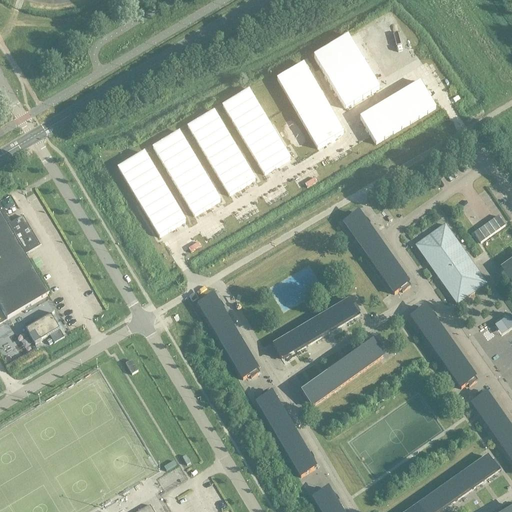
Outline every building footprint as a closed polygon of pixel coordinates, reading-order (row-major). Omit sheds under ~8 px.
[(356,29),(355,29),(357,33),(361,30),(378,58),(379,58),(381,60),(379,61),(380,61),(381,61),(382,63),(381,64),(383,64),(384,67),(383,67),(401,98),(397,101),(398,103),(400,102),(399,101),(403,98),(404,100),(406,99),(405,97),(410,94),(410,96),(412,95),(411,94),(416,91),(417,92),(418,92),(417,90),(422,87),(423,89),(424,88),(423,86),(428,84),(429,85),(430,84),(429,83),(434,80),(435,82),(436,81),(388,12),(357,30),(356,29)] [(244,95),(243,95),(245,99),(246,98),(251,108),(253,107),(250,103),(256,99),(263,110),(357,55),(347,38),(348,38),(346,35),(344,35),(345,37),(245,96),(244,95)] [(225,108),(112,175),(124,194),(122,195),(123,197),(126,195),(125,193),(124,192),(236,126),(226,110),(227,109),(225,106),(224,107),(225,108)] [(376,125),(338,148),(347,164),(347,165),(349,168),(350,167),(349,166),(393,139),(394,141),(396,140),(394,137),(393,137),(387,127),(386,128),(389,133),(383,137),(376,125)] [(203,236),(202,237),(208,247),(207,247),(209,250),(211,250),(210,248),(328,178),(329,179),(331,179),(329,175),(328,176),(318,159),(206,226),(212,237),(206,241),(203,236)] [(449,200),(447,201),(492,264),(493,263),(492,262),(496,260),(496,261),(497,260),(497,259),(500,257),(501,258),(502,257),(501,256),(509,250),(510,251),(511,250),(511,249),(511,248),(511,232),(476,181),(475,182),(475,183),(472,185),(471,184),(470,185),(471,186),(468,188),(467,187),(466,188),(466,189),(458,195),(458,194),(456,195),(457,196),(454,198),(453,197),(452,198),(452,199),(449,201),(449,200)] [(137,213),(134,215),(134,216),(136,215),(169,272),(189,260),(190,262),(191,261),(189,258),(188,259),(187,260),(154,204),(137,213)] [(0,307),(7,320),(48,295),(25,256),(40,246),(23,217),(11,224),(0,205),(0,307)] [(361,211),(356,215),(344,224),(394,295),(400,291),(402,293),(411,287),(367,226),(370,224),(367,220),(366,220),(362,214),(363,214),(361,211)] [(445,225),(415,246),(457,306),(487,285),(445,225)] [(211,297),(198,305),(243,381),(249,377),(251,379),(260,374),(222,310),(224,308),(222,304),(221,304),(217,298),(218,297),(217,294),(211,297)] [(349,302),(332,312),(273,346),(281,360),(284,365),(287,363),(286,362),(293,359),(298,357),(296,354),(360,316),(355,307),(353,308),(349,302)] [(425,308),(423,309),(410,318),(461,390),(467,385),(469,388),(475,383),(480,380),(478,377),(477,378),(473,372),(474,372),(471,367),(468,369),(425,308)] [(33,320),(25,325),(27,330),(26,331),(35,347),(36,347),(35,345),(49,336),(51,338),(54,343),(54,344),(64,339),(51,316),(36,325),(33,320)] [(303,395),(312,408),(383,358),(379,351),(381,350),(375,341),(314,384),(312,382),(308,385),(302,389),(299,390),(303,395)] [(132,361),(131,361),(126,365),(132,376),(138,372),(132,361)] [(482,393),(476,398),(477,400),(471,405),(511,462),(511,431),(493,405),(496,403),(493,399),(492,399),(488,393),(489,392),(487,390),(482,393)] [(270,391),(268,393),(261,397),(263,399),(256,403),(301,479),(314,471),(319,468),(318,465),(317,465),(313,459),(314,459),(311,454),(308,456),(270,391)] [(190,464),(186,457),(182,459),(187,466),(190,464)] [(488,457),(472,468),(410,511),(441,511),(501,471),(495,462),(492,464),(488,457)] [(326,490),(326,491),(312,499),(320,511),(341,511),(336,503),(339,501),(336,497),(335,497),(332,491),(333,490),(331,487),(326,490)]
